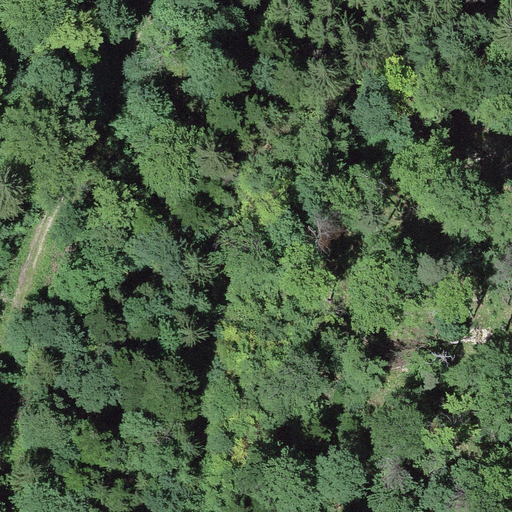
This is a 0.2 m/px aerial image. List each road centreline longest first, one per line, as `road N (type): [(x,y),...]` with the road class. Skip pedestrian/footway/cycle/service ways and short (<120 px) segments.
road 1 (track): [(210,511),(209,340),(236,229),(262,182),(294,138),(335,103),(498,0)]
road 2 (track): [(140,0),(95,119),(40,227),(0,360)]
